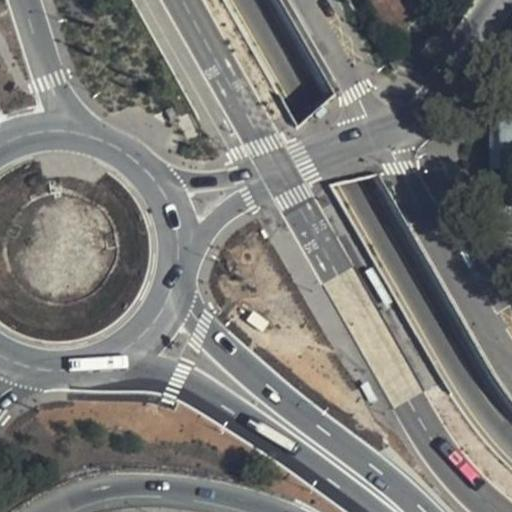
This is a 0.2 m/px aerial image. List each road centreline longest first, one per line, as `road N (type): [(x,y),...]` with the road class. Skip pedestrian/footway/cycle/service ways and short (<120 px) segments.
road 1 (motorway): [(511,447),(467,396),(243,0)]
road 2 (secondary): [(424,511),(243,365),(173,283)]
road 3 (secondary): [(101,363),(181,374),(216,391),(380,511)]
road 4 (unclassified): [(377,135),(511,351)]
road 5 (motorway): [(46,511),(115,488),(153,486),(280,511)]
road 6 (residential): [(377,135),(439,96),(498,0)]
road 7 (residential): [(304,0),(377,135)]
road 8 (secondary): [(76,132),(25,0)]
road 9 (residential): [(255,182),(377,135)]
